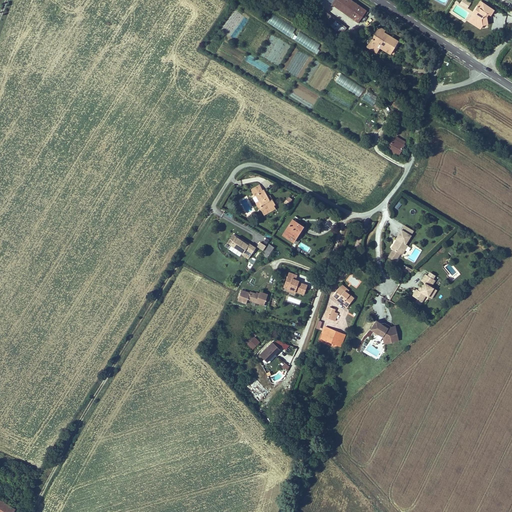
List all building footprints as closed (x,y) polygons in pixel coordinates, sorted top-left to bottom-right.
[(366,11),(351,0),(334,0),(332,4),(331,5),(358,23),(366,11)] [(467,9),(471,3),(466,0),(462,0),(459,4),(467,9)] [(494,11),(483,3),(480,8),(478,7),(474,13),(477,15),(471,23),(477,27),(488,25),(487,17),(486,16),(487,14),(488,14),(491,16),(494,11)] [(325,11),(320,17),(341,34),(346,28),(325,11)] [(477,15),(474,13),(468,21),(471,23),(477,15)] [(377,30),(366,48),(374,52),(379,43),(393,51),(398,42),(383,32),(382,34),(377,30)] [(393,51),(379,43),(374,52),(377,54),(380,49),(390,55),(393,51)] [(341,74),(335,82),(359,97),(364,89),(341,74)] [(372,105),(378,97),(367,91),(362,99),(372,105)] [(407,104),(388,93),(385,99),(391,102),(390,104),(398,108),(400,105),(405,107),(407,104)] [(394,139),(393,138),(386,151),(398,157),(405,145),(404,144),(406,142),(396,136),(394,139)] [(263,190),(260,184),(250,189),(253,195),(255,194),(259,201),(256,203),(259,209),(260,208),(264,215),(275,209),(273,205),(275,205),(270,196),(268,197),(264,190),(263,190)] [(292,200),(289,197),(284,203),(287,206),(292,200)] [(304,227),(292,220),(281,236),(293,243),(296,239),(304,227)] [(391,249),(392,250),(388,257),(396,262),(400,254),(402,255),(408,246),(406,245),(411,236),(414,231),(404,225),(401,230),(395,239),(396,240),(391,249)] [(232,234),(226,244),(242,254),(241,255),(248,260),(256,248),(249,244),(248,245),(236,237),(232,234)] [(266,246),(260,243),(257,247),(263,251),(266,246)] [(274,247),(269,244),(261,255),(267,259),(274,247)] [(413,271),(404,265),(400,272),(407,276),(413,271)] [(307,285),(299,282),(299,281),(296,280),(297,275),(289,272),(283,288),(288,290),(287,291),(295,294),(295,292),(304,295),(307,285)] [(427,276),(425,275),(421,282),(424,283),(421,289),(419,292),(418,291),(416,290),(412,296),(417,300),(422,302),(426,296),(428,297),(433,289),(431,287),(435,281),(433,279),(427,276)] [(342,285),(340,288),(347,293),(349,290),(342,285)] [(340,288),(333,297),(347,308),(354,299),(347,293),(340,288)] [(433,289),(428,297),(431,299),(436,291),(433,289)] [(264,306),(268,294),(260,292),(259,293),(256,292),(256,294),(250,292),(250,293),(241,290),(237,301),(246,304),(247,301),(264,306)] [(335,309),(329,307),(326,318),(332,320),(335,312),(335,309)] [(392,343),(397,334),(395,326),(391,327),(388,328),(385,327),(385,323),(381,324),(375,321),(369,331),(373,333),(374,335),(377,335),(382,338),(384,344),(392,343)] [(331,343),(336,332),(325,327),(321,339),(331,343)] [(345,335),(336,332),(331,343),(341,347),(345,335)] [(248,344),(254,338),(250,334),(244,340),(248,344)] [(254,337),(254,338),(248,344),(247,344),(253,349),(260,342),(254,337)] [(275,339),(272,343),(279,350),(285,344),(275,339)] [(272,342),(259,355),(267,363),(279,350),(272,343),(272,342)] [(357,385),(365,374),(358,369),(351,380),(357,385)] [(245,386),(259,400),(268,391),(253,377),(245,386)] [(0,511),(21,511),(22,511),(0,496),(0,493),(5,487),(0,483),(0,511)]
